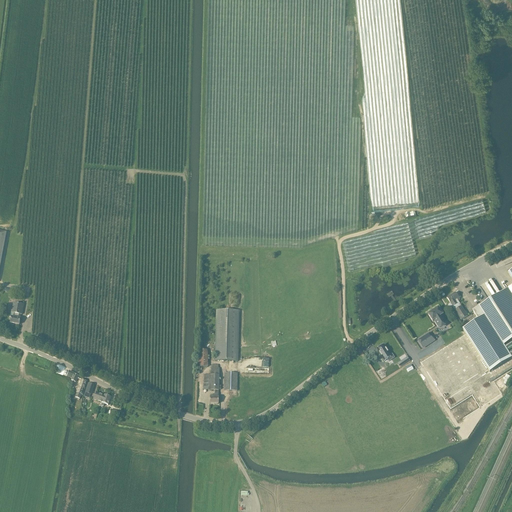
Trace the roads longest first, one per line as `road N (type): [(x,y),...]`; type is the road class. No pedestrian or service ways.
road 1 (unclassified): [(195,419),(231,424),(268,413),(360,339),(511,244)]
road 2 (track): [(393,215),(483,197),(487,213),(445,226),(403,265),(342,275)]
road 3 (unclassified): [(195,419),(0,338)]
